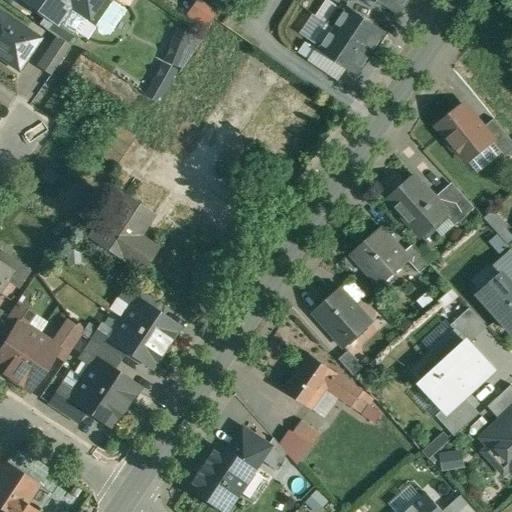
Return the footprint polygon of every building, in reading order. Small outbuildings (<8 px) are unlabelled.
[(25,0),(57,21),(71,0),(76,0),(92,10),(98,0),(25,0)] [(198,0),(194,0),(184,17),(205,31),(217,12),(198,0)] [(407,0),(382,0),(400,12),(407,0)] [(385,33),(345,6),(344,8),(339,9),(329,24),(372,53),(385,33)] [(39,38),(0,10),(0,55),(19,68),(39,38)] [(372,53),(329,24),(318,39),(320,44),(319,46),(358,73),(372,53)] [(161,61),(145,93),(159,103),(177,70),(174,69),(191,31),(176,27),(161,61)] [(71,45),(58,36),(38,66),(51,75),(71,45)] [(465,104),(439,126),(447,136),(447,142),(453,150),(459,150),(468,161),(493,140),(494,139),(484,127),(465,104)] [(511,139),(495,118),(484,127),(494,139),(493,140),(506,156),(511,150),(511,139)] [(111,123),(95,152),(114,163),(130,134),(111,123)] [(434,197),(414,175),(388,198),(422,236),(445,215),(451,210),(442,199),(437,194),(434,197)] [(475,207),(456,186),(442,199),(451,210),(445,215),(454,226),(475,207)] [(152,213),(124,194),(102,228),(108,232),(100,244),(139,270),(155,246),(138,234),(152,213)] [(382,228),(353,254),(382,285),(409,260),(410,260),(404,253),(382,228)] [(431,264),(414,244),(404,253),(410,260),(409,260),(421,273),(431,264)] [(31,270),(1,249),(0,251),(0,262),(12,271),(11,272),(24,280),(31,270)] [(511,250),(492,268),(499,276),(503,273),(511,283),(511,250)] [(0,262),(0,288),(11,272),(12,271),(0,262)] [(499,276),(479,294),(511,331),(511,283),(503,273),(499,276)] [(161,300),(131,280),(124,291),(136,299),(137,298),(154,310),(161,300)] [(313,311),(344,346),(371,322),(340,287),(313,311)] [(154,310),(137,298),(136,299),(123,318),(165,347),(179,327),(154,310)] [(18,301),(0,327),(0,332),(7,338),(19,321),(20,321),(28,309),(18,301)] [(471,307),(452,325),(455,329),(457,328),(471,343),(488,327),(471,307)] [(165,347),(123,318),(110,337),(110,338),(127,350),(152,367),(165,347)] [(20,321),(19,321),(7,338),(0,348),(0,369),(11,376),(39,334),(20,321)] [(74,323),(58,347),(59,347),(54,354),(64,361),(82,334),(74,323)] [(455,329),(411,370),(445,407),(449,411),(465,396),(494,369),(471,343),(457,328),(455,329)] [(110,337),(98,329),(91,340),(121,360),(127,350),(110,338),(110,337)] [(39,334),(11,376),(30,390),(54,354),(59,347),(58,347),(39,334)] [(121,360),(91,340),(83,351),(96,359),(96,358),(114,370),(121,360)] [(347,350),(338,358),(354,376),(363,368),(347,350)] [(335,371),(308,352),(283,388),(310,408),(325,386),(351,404),(363,389),(336,370),(335,371)] [(114,370),(96,358),(96,359),(83,378),(125,406),(139,386),(114,370)] [(125,406),(83,378),(70,397),(70,398),(87,410),(112,426),(125,406)] [(489,405),(502,418),(511,407),(511,383),(489,405)] [(70,397),(58,389),(49,402),(79,422),(87,410),(70,398),(70,397)] [(372,396),(363,389),(351,404),(360,411),(372,396)] [(465,396),(449,411),(445,407),(437,415),(456,436),(481,413),(465,396)] [(511,407),(502,418),(481,436),(511,470),(511,407)] [(318,432),(301,420),(293,432),(309,444),(318,432)] [(269,443),(245,427),(227,453),(246,466),(245,468),(250,471),(269,443)] [(215,445),(188,486),(224,510),(250,471),(245,468),(246,466),(227,453),(215,445)] [(37,484),(6,463),(0,471),(0,505),(3,507),(0,510),(0,511),(37,511),(24,503),(37,484)] [(403,511),(444,511),(443,510),(426,492),(403,511)] [(476,511),(460,494),(443,510),(444,511),(476,511)]
